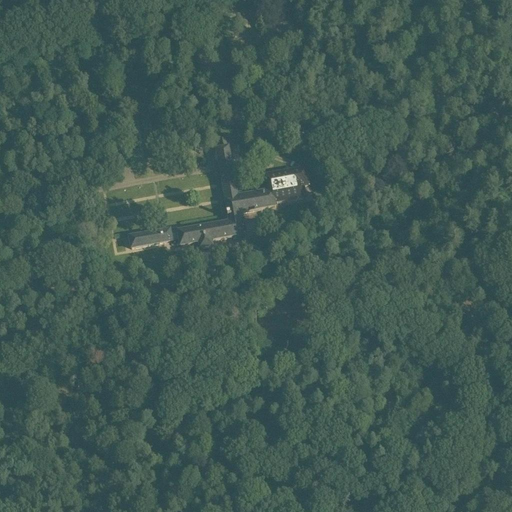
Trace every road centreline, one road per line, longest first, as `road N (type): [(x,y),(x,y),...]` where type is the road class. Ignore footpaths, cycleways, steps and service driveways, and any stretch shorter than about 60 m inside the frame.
road 1 (track): [(0,363),(511,281)]
road 2 (track): [(176,0),(0,40)]
road 3 (track): [(511,202),(511,352)]
